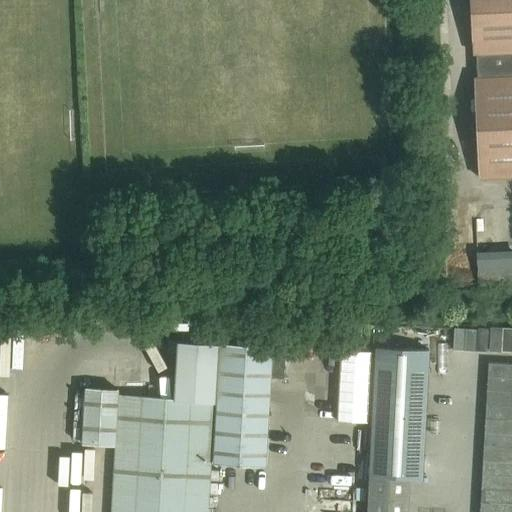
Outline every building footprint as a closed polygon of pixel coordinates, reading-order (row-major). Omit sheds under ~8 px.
[(511,0),(470,0),(473,54),(476,54),(477,77),(474,77),(479,178),(511,176),(511,0)] [(511,250),(476,252),(478,282),(511,280),(511,250)] [(470,345),(470,321),(460,321),(460,329),(447,329),(446,345),(470,345)] [(81,443),(116,445),(111,511),(207,511),(214,400),(219,343),(168,341),(167,351),(178,352),(174,398),(118,395),(118,388),(84,387),(81,443)] [(272,346),(220,343),(214,464),(265,466),(272,346)] [(367,511),(408,511),(410,478),(422,479),(429,351),(376,348),(367,511)] [(511,363),(488,362),(488,376),(511,377),(511,363)] [(511,377),(488,376),(487,390),(511,391),(511,377)] [(511,391),(487,390),(486,404),(511,405),(511,391)] [(511,405),(486,404),(485,418),(511,419),(511,405)] [(511,419),(485,418),(485,432),(511,433),(511,419)] [(511,433),(485,432),(484,446),(511,447),(511,433)] [(511,447),(484,446),(483,460),(511,461),(511,447)] [(511,461),(483,460),(482,473),(511,475),(511,461)] [(511,475),(482,473),(481,487),(511,489),(511,475)] [(511,489),(481,487),(481,501),(511,503),(511,489)] [(511,511),(511,503),(481,501),(480,511),(511,511)]
